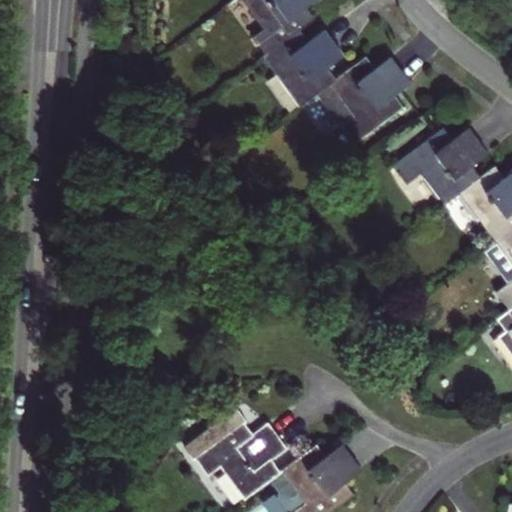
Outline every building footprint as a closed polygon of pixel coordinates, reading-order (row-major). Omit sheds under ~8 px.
[(318,17),(309,5),(304,8),(297,0),(251,0),(268,22),(255,33),(270,54),(303,29),(318,17)] [(314,0),(297,0),(304,8),(309,5),(314,0)] [(270,54),(268,56),(279,71),(274,76),(297,108),(313,95),(339,76),(331,65),(345,55),(335,42),(315,57),(306,43),(310,40),(303,29),(270,54)] [(326,30),(310,40),(306,43),(315,57),(335,42),(326,30)] [(339,76),(313,95),(319,104),(338,129),(345,124),(358,140),(406,105),(397,92),(390,97),(381,84),(402,69),(393,57),(378,68),(368,54),(339,76)] [(390,97),(397,92),(412,82),(402,69),(381,84),(390,97)] [(313,95),(297,108),(303,116),(319,104),(313,95)] [(450,144),(455,140),(446,128),(399,164),(412,182),(424,172),(447,203),(461,192),(482,176),(474,164),(489,152),(480,140),(459,155),(450,144)] [(470,128),(455,140),(450,144),(459,155),(480,140),(470,128)] [(482,176),(461,192),(498,243),(511,231),(511,196),(511,195),(511,193),(511,172),(506,177),(497,165),(482,176)] [(511,231),(498,243),(487,250),(511,281),(498,292),(510,310),(511,308),(511,231)] [(511,308),(510,310),(511,312),(511,326),(507,330),(500,335),(511,351),(511,308)] [(507,330),(511,326),(511,312),(510,310),(499,318),(507,330)] [(287,448),(277,435),(257,450),(248,437),(253,433),(244,421),(236,409),(189,445),(210,474),(223,464),(247,496),(281,471),(272,459),(287,448)] [(257,450),(277,435),(267,423),(253,433),(248,437),(257,450)] [(293,511),(330,511),(357,493),(347,478),(342,482),(334,470),(352,456),(344,444),(329,454),(320,441),(281,471),(271,478),(280,489),(279,495),(289,507),(295,510),(294,511),(293,511)] [(342,482),(347,478),(361,468),(352,456),(334,470),(342,482)]
